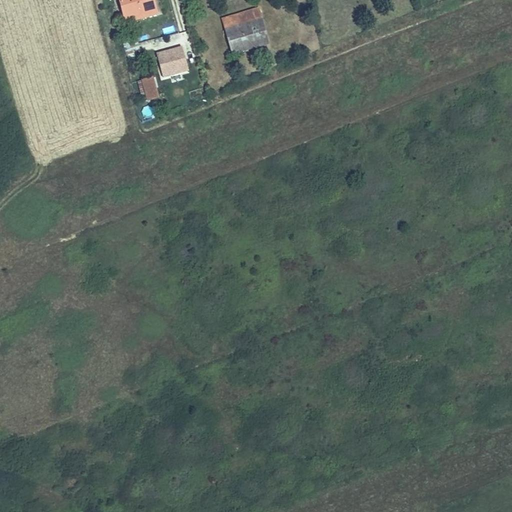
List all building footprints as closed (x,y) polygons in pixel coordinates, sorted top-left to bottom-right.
[(123,0),(129,18),(159,10),(156,0),(123,0)] [(262,18),(246,22),(253,47),(269,43),(262,18)] [(253,47),(246,22),(227,28),(233,53),(253,47)] [(157,56),(163,77),(188,70),(182,49),(157,56)] [(152,77),(141,80),(147,101),(158,99),(152,77)]
